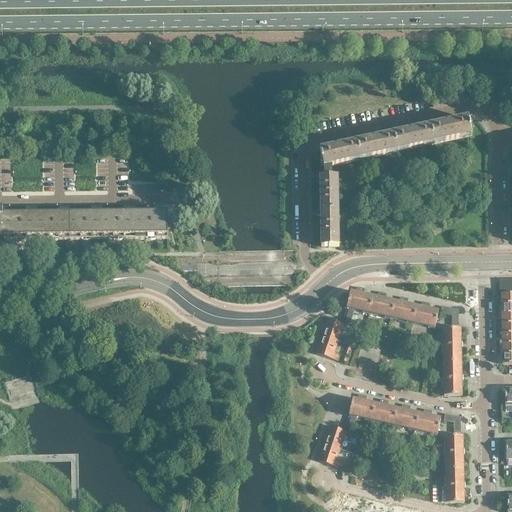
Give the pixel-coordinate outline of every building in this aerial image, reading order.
[(471,137),(468,123),(467,119),(451,123),(450,121),(446,122),(446,124),(430,127),(434,145),(471,137)] [(434,145),(430,127),(414,131),(414,128),(409,129),(409,132),(393,135),(397,153),(434,145)] [(397,153),(393,135),(378,139),(377,136),(372,137),(372,140),(357,143),(361,161),(397,153)] [(361,161),(357,143),(341,147),(340,144),(336,145),(336,148),(320,151),(323,169),(324,169),(331,167),(361,161)] [(338,184),(337,178),(331,178),(331,167),(324,169),(324,178),(319,178),(320,195),(336,194),(335,184),(338,184)] [(336,205),(336,194),(320,195),(320,211),(338,210),(338,205),(336,205)] [(37,242),(36,215),(3,216),(3,217),(2,210),(0,210),(0,237),(4,238),(4,242),(16,242),(16,238),(25,238),(25,242),(37,242)] [(338,220),(338,210),(320,211),(317,211),(317,216),(320,216),(320,226),(336,226),(336,220),(338,220)] [(134,240),(134,214),(102,215),(102,241),(113,241),(113,237),(123,237),(123,241),(134,240)] [(167,240),(167,214),(134,214),(134,240),(146,240),(146,237),(155,237),(155,240),(167,240)] [(69,241),(69,215),(36,215),(37,242),(48,241),(48,238),(58,238),(58,241),(69,241)] [(102,241),(102,215),(69,215),(69,241),(81,241),(81,238),(90,237),(90,241),(102,241)] [(339,248),(339,236),(336,236),(336,226),(320,226),(321,248),(339,248)] [(511,281),(499,282),(499,296),(501,295),(511,294),(511,281)] [(334,289),(314,370),(335,374),(348,316),(437,336),(437,344),(436,344),(438,413),(459,413),(457,343),(453,343),(453,340),(458,319),(442,315),(334,289)] [(511,305),(511,294),(501,295),(501,305),(511,305)] [(511,315),(511,305),(501,305),(501,316),(511,315)] [(511,325),(511,315),(501,316),(501,326),(511,325)] [(511,335),(511,325),(501,326),(501,336),(511,335)] [(511,345),(511,335),(501,336),(502,345),(511,345)] [(511,355),(511,345),(502,345),(502,355),(511,355)] [(511,365),(511,355),(502,355),(502,366),(511,365)] [(442,417),(354,400),(350,417),(438,435),(442,417)] [(446,416),(445,434),(461,435),(461,416),(446,416)] [(336,417),(316,503),(337,508),(351,448),(439,470),(439,511),(460,511),(460,476),(455,477),(455,473),(460,452),(356,427),(357,422),(336,417)]
